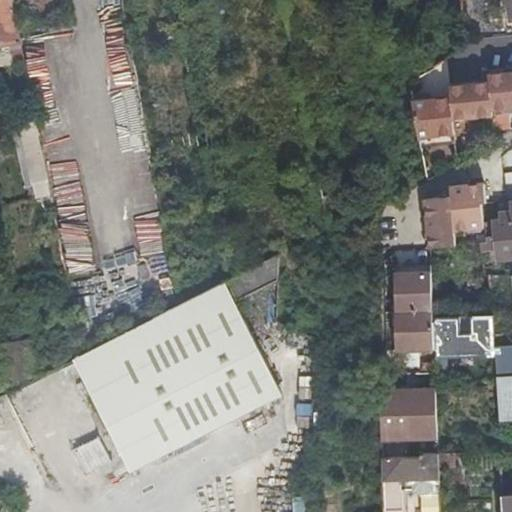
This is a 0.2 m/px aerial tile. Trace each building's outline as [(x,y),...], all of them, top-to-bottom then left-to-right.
[(0,0),(0,29),(3,43),(7,66),(25,63),(13,0),(0,0)] [(127,0),(175,260),(414,172),(410,57),(397,0),(127,0)] [(511,20),(491,22),(493,37),(511,35),(511,20)] [(511,71),(489,74),(490,81),(493,109),(511,107),(511,71)] [(493,109),(490,81),(451,85),(452,96),(454,119),(494,115),(493,109)] [(454,119),(452,96),(414,100),(421,137),(455,133),(454,119)] [(31,188),(49,184),(37,121),(19,124),(31,188)] [(462,206),(488,203),(486,183),(466,185),(452,186),(453,196),(427,198),(430,236),(438,235),(439,248),(465,245),(462,206)] [(430,236),(427,198),(422,199),(427,249),(439,248),(438,235),(430,236)] [(511,213),(504,214),(505,220),(496,221),(499,260),(511,258),(511,213)] [(494,247),(471,248),(471,263),(495,262),(494,247)] [(225,280),(236,302),(280,281),(282,252),(225,280)] [(436,350),(434,273),(397,274),(398,313),(397,313),(398,351),(436,350)] [(73,355),(93,396),(129,469),(200,433),(280,393),(236,302),(225,280),(196,295),(189,298),(180,302),(86,349),(82,351),(73,355)] [(493,331),(495,347),(511,346),(510,330),(493,331)] [(29,339),(0,346),(0,390),(35,373),(29,339)] [(511,383),(511,345),(511,346),(495,347),(497,384),(511,383)] [(511,383),(497,384),(500,421),(511,420),(511,383)] [(437,390),(382,391),(383,441),(439,439),(437,390)] [(384,481),(440,479),(439,454),(424,455),(424,459),(384,460),(384,481)] [(511,511),(511,495),(503,496),(503,511),(511,511)]
